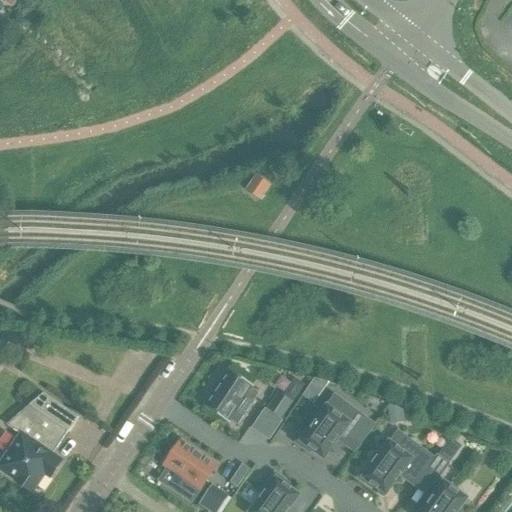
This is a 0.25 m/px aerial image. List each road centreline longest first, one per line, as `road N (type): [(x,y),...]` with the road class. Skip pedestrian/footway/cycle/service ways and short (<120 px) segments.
road 1 (residential): [(87,511),(198,347)]
road 2 (secondary): [(396,61),(511,134)]
road 3 (secondary): [(511,112),(414,38)]
